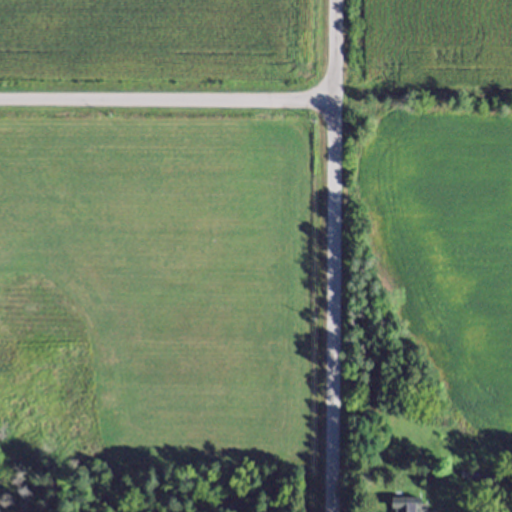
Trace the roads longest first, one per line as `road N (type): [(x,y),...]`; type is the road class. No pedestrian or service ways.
road 1 (residential): [(329,511),(333,0)]
road 2 (residential): [(333,102),(0,101)]
